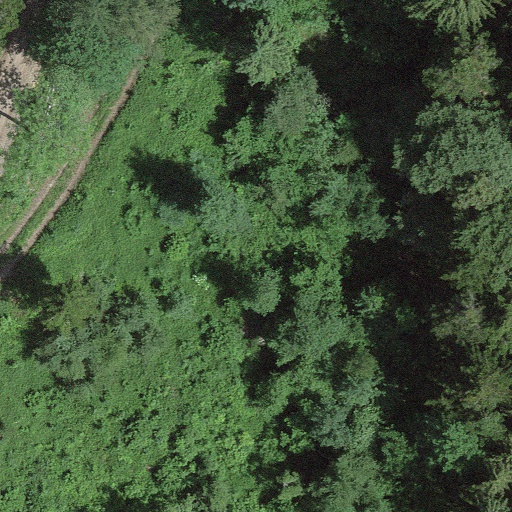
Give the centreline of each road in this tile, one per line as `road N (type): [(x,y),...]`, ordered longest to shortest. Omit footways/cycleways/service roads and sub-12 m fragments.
road 1 (track): [(0,271),(141,52),(161,0)]
road 2 (track): [(0,141),(47,0)]
